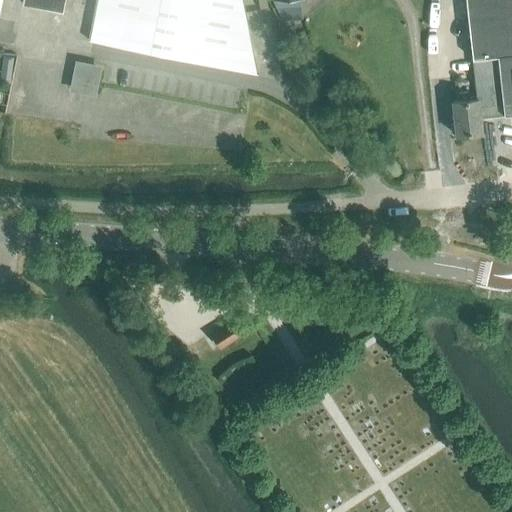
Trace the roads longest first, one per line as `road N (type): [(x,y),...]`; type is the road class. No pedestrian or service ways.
road 1 (secondary): [(511,282),(290,248),(0,235)]
road 2 (unknown): [(448,197),(444,0)]
road 3 (residential): [(381,203),(511,193)]
